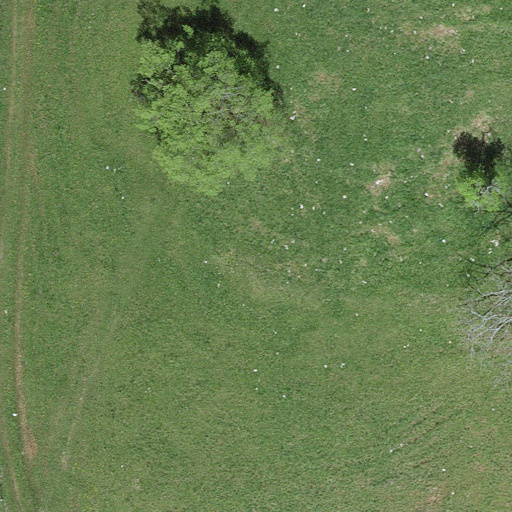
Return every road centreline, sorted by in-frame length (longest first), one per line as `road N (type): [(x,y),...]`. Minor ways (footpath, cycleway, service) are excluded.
road 1 (track): [(263,0),(95,344),(60,446),(49,511)]
road 2 (track): [(21,0),(11,341),(32,511)]
